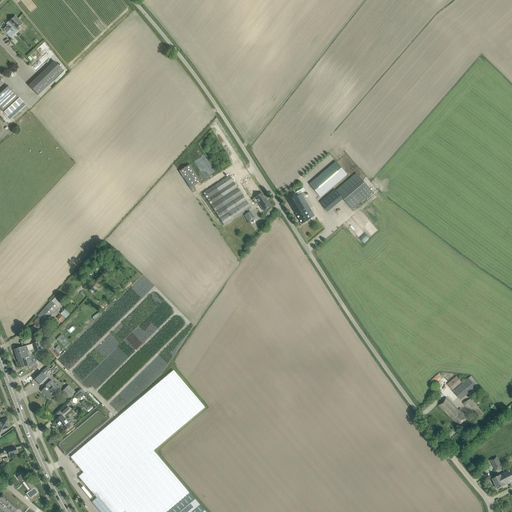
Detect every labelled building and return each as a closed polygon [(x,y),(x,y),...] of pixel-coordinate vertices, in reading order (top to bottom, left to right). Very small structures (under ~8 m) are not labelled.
[(2,29),(7,34),(7,33),(6,33),(11,29),(15,33),(17,31),(16,30),(22,24),(15,16),(9,22),(10,23),(8,25),(8,24),(3,30),(2,29)] [(54,61),(28,86),(37,95),(63,71),(54,61)] [(0,108),(8,117),(23,103),(7,85),(6,87),(0,81),(0,80),(0,108)] [(336,163),(310,185),(321,198),(347,176),(336,163)] [(189,165),(179,172),(190,189),(201,182),(189,165)] [(356,173),(336,190),(343,199),(352,210),(373,193),(356,173)] [(230,176),(203,193),(224,226),(236,218),(237,220),(240,218),(239,216),(251,208),(230,176)] [(310,207),(301,194),(297,196),(295,192),(286,198),(302,224),(311,219),(307,213),(310,211),(309,209),(310,209),(309,208),(310,207)] [(255,204),(258,202),(264,211),(271,207),(261,193),(252,199),(255,204)] [(250,212),(245,215),(249,222),(254,218),(250,212)] [(89,291),(92,294),(100,285),(98,282),(89,291)] [(55,299),(38,317),(30,325),(32,326),(26,329),(29,335),(38,330),(59,308),(58,307),(61,304),(55,299)] [(56,318),(61,323),(65,319),(60,314),(56,318)] [(65,347),(70,342),(61,334),(56,339),(65,347)] [(42,341),(33,344),(35,350),(36,353),(45,350),(42,341)] [(35,350),(33,344),(27,346),(26,346),(19,348),(14,349),(17,361),(22,359),(21,356),(23,355),(22,354),(28,352),(35,350)] [(48,349),(56,359),(60,356),(58,354),(54,349),(52,346),(48,349)] [(29,353),(28,352),(22,354),(23,355),(21,356),(22,359),(17,361),(20,369),(27,366),(31,364),(30,360),(33,360),(31,355),(30,356),(29,353)] [(205,408),(173,371),(112,423),(71,457),(83,473),(79,477),(89,489),(97,498),(153,451),(205,408)] [(41,373),(37,376),(34,379),(40,385),(43,382),(46,379),(41,373)] [(439,373),(430,382),(434,386),(441,378),(439,377),(441,375),(439,373)] [(462,382),(457,376),(447,384),(452,390),(462,382)] [(478,384),(471,376),(453,391),(460,400),(476,387),(475,386),(478,384)] [(45,388),(41,392),(49,400),(53,396),(54,394),(57,392),(52,387),(48,383),(46,385),(47,386),(45,388)] [(75,392),(68,385),(62,392),(69,399),(75,392)] [(446,397),(441,402),(438,406),(443,411),(444,411),(459,426),(463,422),(467,418),(464,415),(466,414),(461,408),(459,410),(446,397)] [(480,419),(484,415),(470,399),(463,404),(469,412),(472,410),(480,419)] [(84,401),(80,403),(85,410),(89,407),(84,401)] [(66,406),(60,411),(63,415),(69,409),(66,406)] [(68,427),(70,426),(62,415),(55,421),(58,424),(64,431),(68,427)] [(0,426),(0,428),(1,430),(10,427),(7,419),(0,421),(0,426)] [(94,500),(92,502),(99,511),(123,511),(124,511),(167,511),(189,494),(153,451),(97,498),(94,500)] [(497,457),(490,460),(495,471),(502,467),(497,457)] [(23,473),(17,477),(28,492),(26,493),(30,498),(32,497),(38,493),(23,473)] [(504,473),(497,477),(492,479),(497,489),(509,483),(504,473)] [(17,511),(21,508),(4,494),(0,498),(0,501),(12,511),(17,511)]
